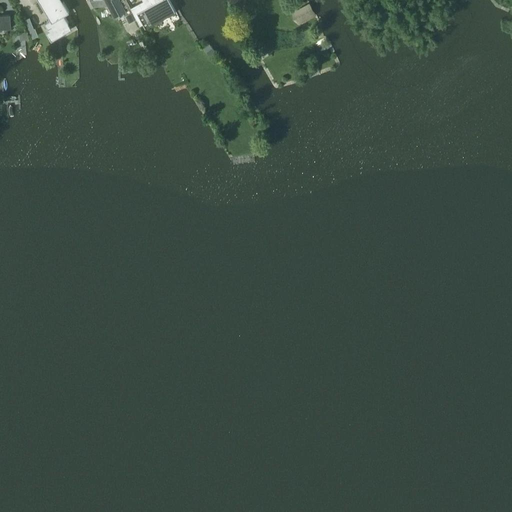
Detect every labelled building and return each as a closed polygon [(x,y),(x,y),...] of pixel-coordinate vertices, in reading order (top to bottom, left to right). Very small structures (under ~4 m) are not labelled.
[(62,0),(39,0),(51,19),(45,22),(49,30),(52,34),(69,24),(68,22),(69,22),(64,14),(69,11),(62,0)] [(105,0),(106,0),(115,16),(124,12),(130,22),(137,18),(129,3),(127,0),(105,0)] [(144,0),(148,6),(137,11),(146,27),(176,11),(175,10),(173,5),(170,0),(144,0)] [(293,14),(299,26),(316,16),(309,5),(293,14)] [(0,28),(11,28),(11,14),(0,14),(0,28)] [(210,56),(216,51),(210,44),(205,49),(210,56)]
